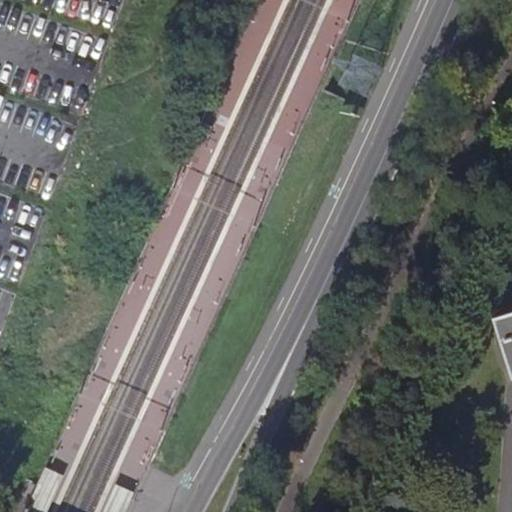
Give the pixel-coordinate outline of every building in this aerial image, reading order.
[(511,241),(500,245),(506,273),(511,271),(511,241)] [(511,302),(484,310),(498,369),(511,365),(511,302)] [(511,373),(511,365),(498,369),(500,377),(511,373)] [(59,489),(64,479),(54,474),(44,470),(39,480),(37,485),(35,490),(32,496),(29,502),(24,511),(48,511),(49,511),(59,489)] [(127,511),(130,507),(135,497),(125,492),(115,488),(110,498),(103,511),(127,511)]
